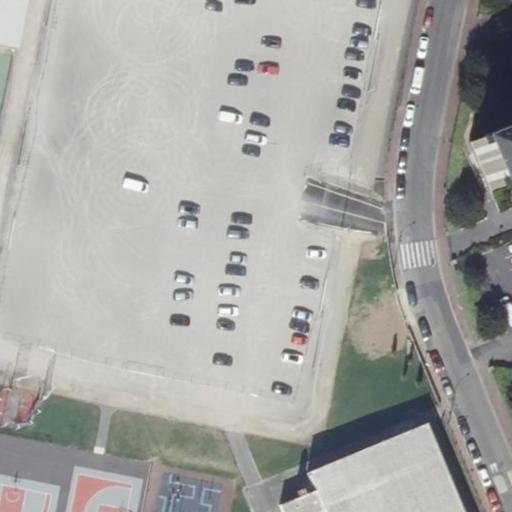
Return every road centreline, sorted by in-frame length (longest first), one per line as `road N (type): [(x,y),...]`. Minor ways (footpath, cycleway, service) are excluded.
road 1 (residential): [(449,0),(415,167),(412,261),(452,359)]
road 2 (track): [(0,195),(40,0)]
road 3 (residential): [(452,359),(511,503)]
